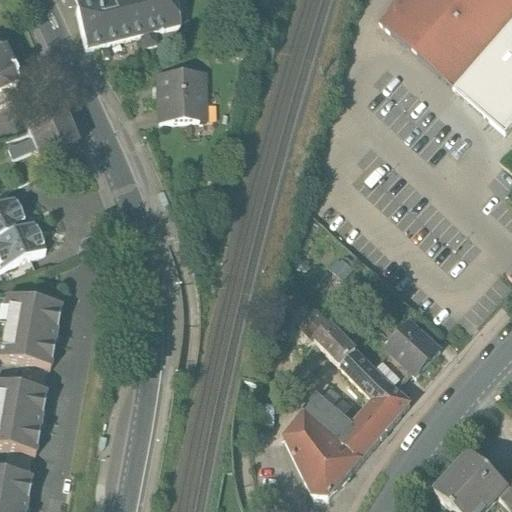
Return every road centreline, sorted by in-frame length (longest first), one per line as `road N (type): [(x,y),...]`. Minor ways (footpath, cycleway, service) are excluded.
road 1 (secondary): [(40,0),(123,191),(145,278),(151,348),(127,511)]
road 2 (secondary): [(384,511),(422,447),(511,346)]
